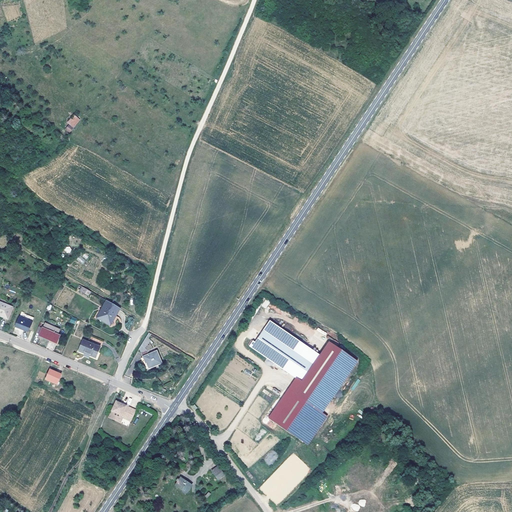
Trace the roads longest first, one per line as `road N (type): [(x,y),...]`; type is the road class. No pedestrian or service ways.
road 1 (track): [(254,0),(176,192),(148,308),(84,455),(49,511)]
road 2 (secondary): [(446,0),(178,401)]
road 3 (tertiary): [(173,408),(0,337)]
road 4 (unclassified): [(178,401),(266,511)]
road 5 (secondary): [(173,408),(104,511)]
